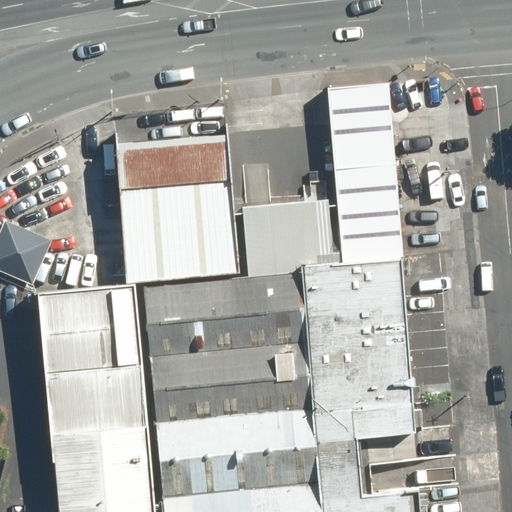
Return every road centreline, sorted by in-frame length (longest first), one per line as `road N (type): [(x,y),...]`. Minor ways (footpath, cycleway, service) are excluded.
road 1 (unclassified): [(488,0),(511,270)]
road 2 (primary): [(110,20),(284,0)]
road 3 (primary): [(110,20),(0,86)]
